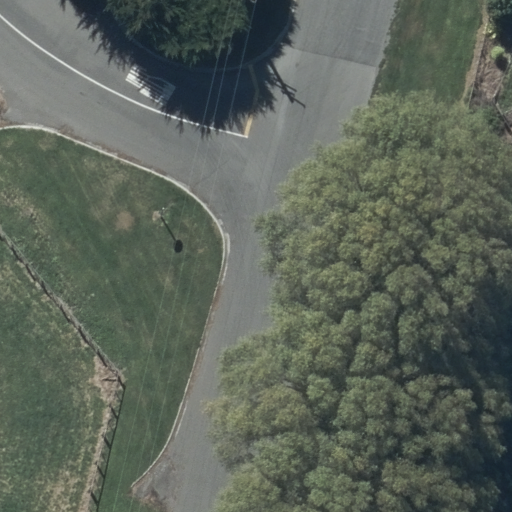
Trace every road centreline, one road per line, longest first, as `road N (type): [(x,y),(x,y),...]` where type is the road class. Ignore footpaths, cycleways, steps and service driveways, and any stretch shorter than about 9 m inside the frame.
road 1 (unclassified): [(210,511),(299,166)]
road 2 (unclassified): [(0,20),(78,85),(175,129),(299,166)]
road 3 (unclassified): [(299,166),(341,0)]
